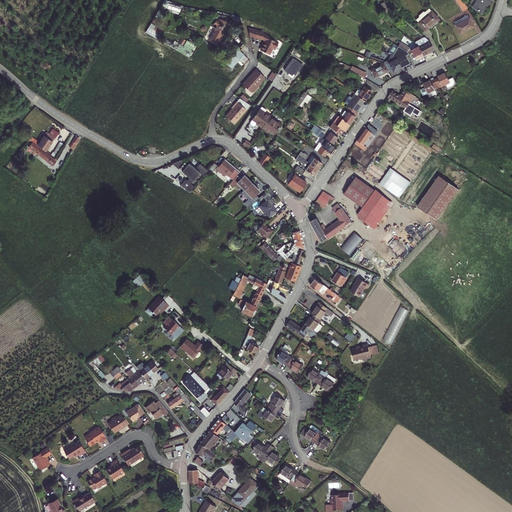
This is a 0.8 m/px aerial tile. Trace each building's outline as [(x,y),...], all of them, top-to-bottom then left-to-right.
[(468,8),(462,0),(456,0),(463,11),(468,8)] [(472,0),(469,5),(480,12),(486,4),(487,5),(490,0),(477,0),(477,1),(476,0),(472,0)] [(416,20),(425,30),(438,19),(431,11),(427,14),(425,12),(423,12),(419,15),(419,17),(416,20)] [(455,25),(459,34),(472,27),(470,23),(471,22),(469,17),(469,18),(467,15),(461,18),(463,21),(455,25)] [(216,29),(210,40),(217,44),(223,33),(228,23),(221,19),(219,22),(216,20),(212,27),(216,29)] [(225,34),(226,35),(231,25),(228,23),(223,33),(225,34)] [(148,28),(146,32),(155,38),(156,35),(157,34),(152,31),(148,28)] [(275,49),(278,43),(270,39),(271,37),(263,34),(264,32),(248,28),(250,36),(262,39),(264,40),(265,41),(261,50),(270,55),(273,47),(275,49)] [(156,35),(155,38),(176,49),(178,47),(156,35)] [(418,46),(423,56),(428,53),(427,53),(434,49),(430,41),(429,41),(426,38),(424,37),(416,42),(416,43),(418,46)] [(176,49),(189,57),(196,45),(188,41),(184,47),(179,44),(178,47),(176,49)] [(407,51),(408,54),(412,52),(413,53),(416,60),(423,56),(418,46),(411,49),(410,48),(400,42),(398,46),(407,51)] [(401,67),(406,65),(405,64),(409,62),(407,58),(406,59),(405,56),(406,55),(408,54),(407,51),(398,46),(392,55),(396,56),(401,67)] [(231,68),(244,55),(240,51),(238,49),(225,63),(231,68)] [(376,58),(378,53),(367,50),(366,55),(376,58)] [(390,59),(384,62),(389,71),(392,69),(393,71),(401,67),(396,56),(392,55),(390,59)] [(293,58),(284,70),(292,75),(292,73),(295,75),(302,64),(293,58)] [(369,70),(374,79),(389,71),(384,62),(369,70)] [(358,75),(359,75),(361,70),(352,66),(349,70),(358,75)] [(242,84),(251,92),(253,92),(261,83),(260,83),(265,77),(256,69),(242,84)] [(438,78),(435,80),(439,88),(446,84),(448,88),(452,86),(453,85),(454,84),(454,82),(454,81),(453,78),(449,80),(445,73),(438,77),(438,78)] [(367,80),(365,78),(359,75),(358,75),(355,81),(361,84),(364,86),(367,80)] [(439,88),(435,80),(431,81),(431,80),(423,84),(425,88),(420,90),(423,96),(439,88)] [(364,100),(364,101),(371,91),(364,86),(360,93),(358,96),(357,96),(364,100)] [(295,104),(299,107),(299,105),(304,99),(307,94),(308,94),(310,91),(307,89),(305,92),(304,92),(295,104)] [(400,97),(392,92),(388,97),(405,108),(413,112),(412,113),(418,116),(420,112),(409,104),(414,96),(405,90),(400,97)] [(364,100),(357,96),(354,94),(352,97),(352,98),(347,105),(349,107),(356,112),(362,104),(361,103),(364,100)] [(246,110),(237,101),(234,105),(235,105),(226,116),(234,123),(246,110)] [(343,119),(350,124),(358,113),(356,112),(349,107),(346,110),(348,112),(348,113),(345,111),(342,115),(344,117),(343,119)] [(405,108),(403,111),(410,116),(412,113),(413,112),(405,108)] [(262,128),(270,116),(264,112),(260,109),(259,109),(252,119),(257,122),(259,124),(258,125),(262,128)] [(329,126),(330,127),(338,115),(337,115),(329,126)] [(338,115),(330,127),(340,134),(343,130),(344,130),(345,131),(350,124),(343,119),(338,115)] [(281,124),(270,116),(262,128),(266,131),(267,130),(269,131),(274,134),(281,124)] [(377,131),(369,124),(366,128),(355,144),(364,150),(366,147),(364,145),(372,134),(374,135),(377,131)] [(322,130),(314,125),(310,130),(318,136),(322,130)] [(36,140),(34,142),(38,145),(40,147),(40,146),(46,151),(55,138),(59,133),(55,130),(53,129),(49,134),(46,132),(39,142),(36,140)] [(325,140),(332,145),(338,137),(330,132),(325,140)] [(80,138),(76,136),(72,141),(73,142),(70,147),(72,149),(80,138)] [(330,153),(335,147),(332,145),(325,140),(322,138),(319,142),(324,145),(322,147),(321,146),(317,152),(324,157),(328,152),(330,153)] [(242,144),(248,148),(251,143),(246,139),(242,144)] [(32,142),(29,147),(43,158),(42,160),(44,162),(45,160),(52,165),(53,165),(56,161),(56,160),(45,152),(46,151),(40,146),(40,147),(38,145),(37,146),(32,142)] [(440,153),(442,150),(434,144),(432,148),(440,153)] [(298,155),(305,160),(308,156),(304,154),(301,151),(298,155)] [(296,158),(303,163),(305,160),(298,155),(296,158)] [(308,162),(318,169),(322,163),(312,156),(308,161),(309,161),(308,162)] [(173,162),(172,163),(178,169),(184,162),(181,159),(173,162)] [(214,163),(208,170),(211,173),(216,168),(224,176),(226,174),(233,180),(237,175),(240,172),(235,168),(225,159),(218,167),(214,163)] [(314,175),(318,169),(308,162),(308,163),(307,163),(303,168),(314,175)] [(185,179),(180,185),(187,188),(190,184),(200,173),(203,176),(204,175),(208,170),(200,163),(195,168),(189,163),(182,170),(190,177),(187,180),(185,179)] [(302,174),(305,171),(297,165),(294,169),(302,174)] [(379,185),(400,199),(411,182),(390,168),(379,185)] [(295,174),(288,184),(300,192),(304,186),(303,185),(305,182),(295,174)] [(241,179),(237,175),(233,180),(232,180),(236,183),(237,183),(244,190),(252,183),(244,175),(241,179)] [(440,176),(418,207),(437,220),(459,189),(440,176)] [(375,190),(357,177),(350,186),(368,199),(375,190)] [(226,188),(230,191),(236,183),(232,180),(226,188)] [(241,208),(243,211),(248,207),(249,206),(259,198),(255,194),(259,190),(252,183),(244,190),(241,193),(249,201),(241,208)] [(267,200),(260,206),(269,217),(277,211),(272,205),(275,203),(270,197),(274,194),(270,189),(267,192),(267,193),(263,196),(267,200)] [(376,190),(357,215),(376,228),(394,203),(376,190)] [(323,203),(326,200),(329,203),(334,199),(323,191),(315,203),(322,209),(325,206),(323,203)] [(310,222),(322,242),(328,239),(351,222),(338,204),(332,208),(341,220),(326,230),(323,224),(320,226),(316,219),(310,222)] [(266,239),(273,230),(270,227),(269,228),(263,223),(257,230),(261,234),(260,235),(266,239)] [(300,231),(292,233),(294,242),(303,240),(300,230),(300,231)] [(404,237),(414,246),(419,240),(408,230),(405,233),(406,234),(404,237)] [(305,249),(303,240),(294,242),(295,244),(294,244),(291,249),(284,255),(279,249),(276,251),(283,257),(285,259),(287,257),(294,251),(296,246),(299,247),(304,249),(305,249)] [(275,253),(265,242),(260,247),(270,257),(274,260),(278,256),(275,253)] [(299,264),(304,250),(299,249),(299,247),(296,246),(294,251),(295,252),(293,259),(287,257),(285,259),(291,261),(299,264)] [(366,246),(360,252),(368,259),(374,253),(366,246)] [(286,278),(295,281),(300,267),(291,264),(286,278)] [(341,268),(332,281),(341,286),(349,273),(341,268)] [(274,282),(281,284),(285,271),(284,271),(279,269),(274,282)] [(357,281),(353,288),(362,293),(367,285),(368,285),(371,281),(361,274),(357,280),(357,281)] [(140,286),(145,281),(139,275),(134,280),(140,286)] [(244,298),(241,297),(238,304),(244,306),(241,311),(252,316),(256,306),(262,293),(264,290),(267,284),(256,278),(255,281),(248,277),(243,275),(241,278),(239,283),(236,289),(233,294),(238,297),(241,292),(247,280),(253,284),(252,287),(252,288),(257,290),(250,304),(243,300),(244,298)] [(277,289),(279,283),(274,282),(272,280),(269,279),(267,284),(271,285),(273,286),(271,290),(269,289),(269,291),(277,297),(280,291),(277,289)] [(324,285),(316,279),(311,286),(319,292),(319,291),(321,292),(324,289),(333,297),(332,299),(336,303),(340,298),(324,285)] [(163,300),(168,305),(173,300),(168,295),(163,300)] [(163,300),(159,296),(146,310),(146,312),(151,316),(152,316),(154,313),(156,315),(162,309),(163,311),(169,305),(168,305),(163,300)] [(315,309),(312,313),(320,319),(324,315),(325,316),(326,316),(327,316),(328,316),(329,315),(331,317),(334,313),(319,302),(315,307),(317,308),(315,309)] [(399,305),(384,340),(394,344),(409,309),(399,305)] [(309,320),(306,324),(316,332),(317,333),(322,326),(319,323),(322,320),(320,319),(312,313),(309,318),(310,318),(309,320)] [(184,330),(169,316),(163,322),(166,325),(164,327),(176,339),(184,330)] [(290,320),(286,326),(295,332),(295,331),(304,337),(307,333),(312,337),(316,332),(306,324),(302,329),(290,320)] [(242,346),(256,353),(259,347),(250,343),(253,337),(251,336),(254,330),(250,328),(242,346)] [(350,331),(346,336),(352,341),(356,336),(350,331)] [(195,345),(186,339),(180,346),(194,358),(195,356),(196,357),(198,357),(200,354),(200,353),(199,351),(203,346),(198,341),(195,345)] [(357,349),(352,350),(354,360),(361,358),(362,360),(364,361),(368,360),(367,359),(371,358),(371,355),(374,354),(372,346),(369,347),(368,344),(363,345),(364,347),(357,349)] [(284,363),(287,366),(292,358),(289,355),(290,353),(287,351),(287,350),(286,350),(283,348),(276,359),(283,364),(284,363)] [(292,358),(287,366),(290,368),(298,373),(303,365),(292,358)] [(146,379),(158,369),(152,361),(145,366),(139,371),(146,379)] [(139,384),(146,379),(139,371),(139,370),(137,368),(132,362),(130,364),(133,367),(125,373),(129,377),(127,379),(131,383),(136,379),(139,384)] [(235,374),(237,371),(229,365),(227,368),(223,365),(218,373),(227,380),(233,373),(235,374)] [(110,373),(113,377),(121,370),(117,366),(110,373)] [(318,384),(325,373),(321,371),(320,373),(312,369),(307,377),(314,382),(315,381),(318,384)] [(204,392),(204,391),(209,386),(197,374),(194,371),(183,382),(197,397),(202,393),(203,393),(204,393),(204,392)] [(325,373),(318,384),(321,386),(329,391),(334,383),(330,380),(332,377),(325,373)] [(131,390),(139,384),(136,379),(131,383),(127,379),(121,384),(120,383),(114,388),(120,389),(131,390)] [(210,399),(217,405),(229,392),(223,386),(213,396),(210,399)] [(167,403),(171,408),(183,400),(187,405),(190,403),(183,393),(178,387),(175,390),(177,392),(178,393),(174,396),(175,398),(173,400),(172,399),(170,400),(171,401),(167,403)] [(245,389),(234,403),(235,404),(246,416),(248,410),(246,408),(247,407),(247,406),(246,405),(245,405),(244,406),(242,405),(251,394),(245,389)] [(280,408),(285,401),(276,395),(269,406),(277,411),(279,408),(280,408)] [(153,401),(145,408),(149,412),(150,411),(156,418),(157,418),(159,416),(159,415),(161,414),(162,414),(163,413),(164,415),(168,412),(159,400),(155,403),(153,401)] [(144,412),(139,403),(126,412),(133,422),(138,419),(137,418),(145,412),(144,412)] [(277,411),(269,406),(267,409),(265,412),(262,410),(260,413),(259,413),(258,415),(261,418),(262,417),(271,422),(276,415),(275,414),(277,411)] [(205,407),(201,410),(207,416),(210,413),(205,407)] [(122,428),(128,425),(121,414),(117,417),(116,416),(111,419),(112,420),(108,423),(114,433),(119,430),(119,429),(121,427),(122,428)] [(220,419),(211,429),(217,434),(221,429),(222,428),(228,432),(226,434),(228,436),(233,430),(226,424),(220,419)] [(244,423),(235,433),(233,430),(228,436),(233,441),(237,436),(240,439),(241,438),(244,440),(250,434),(253,431),(248,427),(244,423)] [(312,441),(315,443),(320,435),(322,432),(312,425),(311,426),(308,430),(305,427),(301,434),(304,436),(304,437),(311,441),(312,441)] [(84,437),(90,446),(99,440),(100,442),(106,438),(99,426),(90,432),(90,433),(84,437)] [(211,430),(200,443),(210,450),(220,438),(211,430)] [(244,440),(247,443),(252,437),(250,434),(244,440)] [(331,442),(320,435),(315,443),(318,445),(318,446),(326,451),(331,442)] [(224,453),(232,445),(225,439),(224,441),(223,441),(221,443),(222,444),(219,446),(220,447),(219,448),(224,453)] [(64,450),(69,458),(73,456),(78,453),(79,455),(79,456),(85,452),(78,441),(64,450)] [(262,460),(271,445),(268,443),(265,447),(258,442),(252,450),(259,455),(258,458),(261,460),(262,460)] [(210,450),(200,443),(195,451),(202,456),(203,454),(207,457),(206,459),(211,462),(216,455),(215,454),(210,450)] [(128,465),(144,455),(138,445),(131,450),(130,448),(121,454),(128,465)] [(274,464),(279,456),(272,451),(274,447),(271,445),(262,460),(265,462),(266,459),(274,464)] [(46,457),(51,453),(48,447),(41,451),(42,451),(32,457),(40,470),(50,464),(46,457)] [(240,460),(235,456),(230,461),(235,466),(240,460)] [(200,465),(203,461),(197,457),(195,461),(200,465)] [(124,471),(116,460),(111,464),(112,466),(106,469),(112,479),(124,471)] [(291,480),(296,472),(293,470),(293,469),(286,464),(278,476),(286,481),(288,478),(291,480)] [(107,482),(100,470),(94,474),(95,476),(87,481),(92,489),(97,486),(98,488),(107,482)] [(198,470),(189,470),(189,484),(198,483),(196,487),(207,493),(210,488),(204,485),(199,482),(198,482),(198,479),(198,477),(198,475),(198,470)] [(221,472),(212,481),(216,485),(220,489),(229,479),(221,472)] [(300,474),(296,472),(291,480),(290,482),(297,487),(298,484),(302,487),(307,479),(300,474)] [(232,500),(239,506),(258,485),(251,478),(238,493),(232,500)] [(220,489),(216,485),(213,488),(221,495),(224,492),(220,489)] [(78,498),(73,501),(79,510),(87,505),(87,506),(95,501),(89,492),(83,496),(79,499),(78,498)] [(326,511),(332,511),(333,510),(343,510),(343,505),(342,504),(342,500),(349,500),(349,493),(341,493),(341,495),(339,495),(332,495),(332,499),(330,499),(331,504),(326,504),(326,511)] [(60,505),(57,499),(48,503),(51,511),(52,511),(64,511),(64,509),(62,510),(60,505)] [(199,511),(212,511),(216,507),(207,501),(199,511)]
